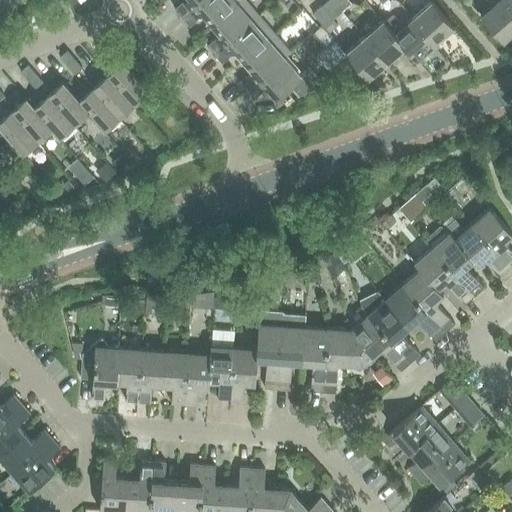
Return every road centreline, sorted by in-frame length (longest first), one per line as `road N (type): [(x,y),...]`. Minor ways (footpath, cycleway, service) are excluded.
road 1 (residential): [(0,336),(67,415),(88,425),(294,431)]
road 2 (tertiary): [(0,279),(267,178)]
road 3 (tertiary): [(267,178),(511,91)]
road 4 (residential): [(294,431),(346,431),(495,314)]
road 5 (residential): [(267,178),(118,7)]
road 6 (residential): [(118,7),(0,58)]
